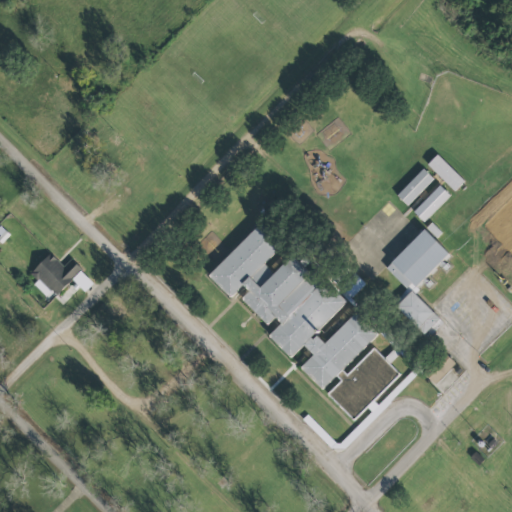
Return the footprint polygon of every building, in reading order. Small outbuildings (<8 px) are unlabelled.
[(440,233),(431,222),(426,226),(434,238),(440,233)] [(350,296),(262,264),(280,246),(257,224),(206,276),(229,298),(240,286),(246,292),(239,299),(266,325),(272,319),(279,323),(266,336),(289,358),(301,346),(310,355),(297,368),(320,390),(333,377),(339,380),(325,394),(352,420),(397,373),(371,348),(346,374),(340,371),(376,334),(354,311),(322,344),(318,340),(310,337),(350,296)] [(0,239),(2,242),(9,234),(0,226),(0,239)] [(448,254),(423,229),(384,268),(406,290),(392,304),(426,338),(442,322),(410,291),(448,254)] [(45,296),(50,290),(56,295),(80,269),(70,259),(63,266),(48,253),(29,273),(36,280),(33,284),(45,296)] [(337,290),(348,300),(363,283),(352,273),(337,290)] [(453,364),(441,351),(420,372),(432,385),(453,364)]
